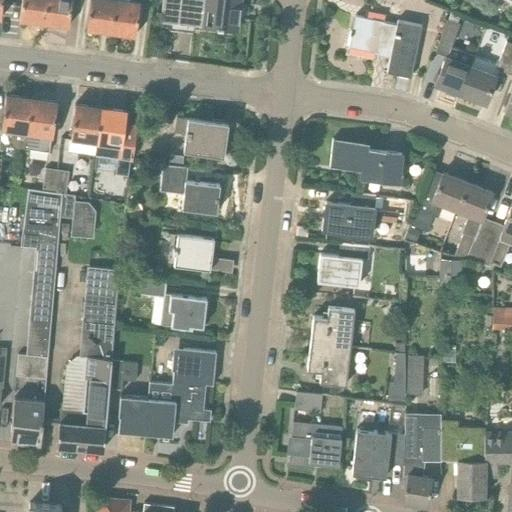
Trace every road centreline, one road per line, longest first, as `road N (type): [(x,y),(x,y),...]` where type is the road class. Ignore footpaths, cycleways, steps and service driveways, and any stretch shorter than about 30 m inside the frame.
road 1 (residential): [(239,485),(282,95)]
road 2 (residential): [(0,63),(282,95)]
road 3 (residential): [(511,149),(409,111),(282,95)]
road 4 (tertiary): [(239,485),(77,471)]
